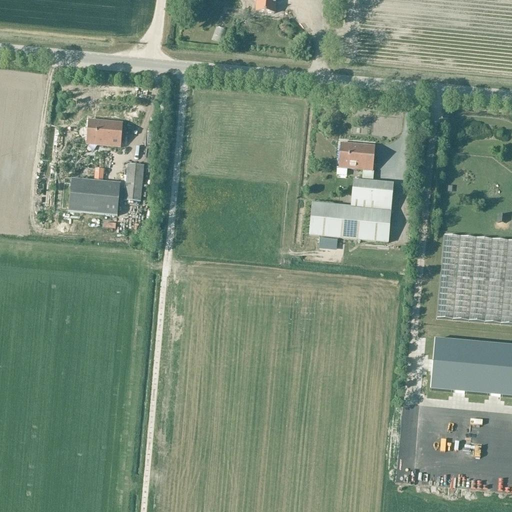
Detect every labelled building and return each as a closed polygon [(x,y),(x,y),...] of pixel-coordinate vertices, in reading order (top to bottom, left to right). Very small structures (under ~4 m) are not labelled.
[(258,0),(257,13),(275,15),(275,0),(258,0)] [(87,145),(122,148),(124,123),(90,121),(87,145)] [(374,172),(376,147),(342,144),(340,169),(363,171),(363,182),(354,181),(351,207),(313,204),(310,237),(389,244),(394,185),(372,183),(373,172),(374,172)] [(128,166),(125,201),(142,203),(145,167),(128,166)] [(72,180),(69,213),(118,217),(121,185),(103,183),(104,170),(95,169),(94,182),(72,180)] [(511,242),(444,236),(437,319),(511,325),(511,242)] [(511,398),(511,348),(434,341),(430,391),(511,398)]
